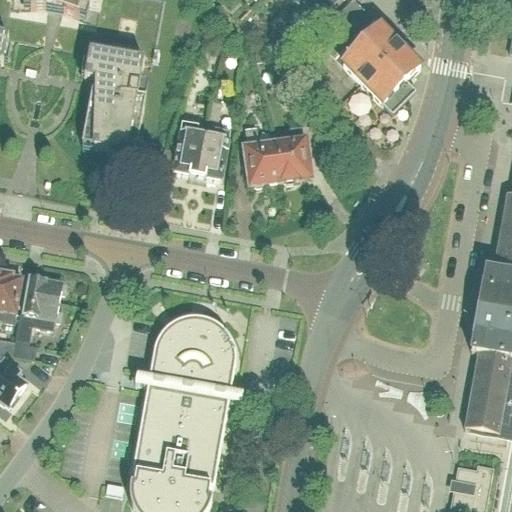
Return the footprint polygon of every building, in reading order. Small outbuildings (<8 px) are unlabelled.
[(0,0),(0,69),(2,70),(7,42),(49,50),(88,57),(83,84),(95,87),(95,93),(95,97),(91,96),(81,152),(107,156),(105,164),(133,169),(145,104),(144,104),(146,90),(139,88),(143,67),(151,68),(163,5),(137,0),(0,0)] [(306,0),(288,0),(297,9),(306,0)] [(346,0),(312,0),(301,11),(292,20),(310,37),(319,29),(319,28),(346,0)] [(326,31),(347,52),(373,26),(352,5),(326,31)] [(405,88),(419,74),(379,34),(341,71),(381,112),(391,121),(414,98),(405,88)] [(293,92),(282,97),(298,129),(311,128),(293,92)] [(211,107),(206,130),(216,132),(221,109),(211,107)] [(187,182),(194,183),(203,142),(195,141),(197,133),(182,130),(180,138),(172,177),(187,181),(187,182)] [(243,153),(249,192),(280,188),(274,148),(258,151),(255,134),(244,136),(246,152),(243,153)] [(289,146),(274,148),(280,188),(309,183),(303,144),(302,145),(300,134),(286,135),(289,146)] [(203,142),(194,183),(205,185),(205,184),(221,187),(228,147),(227,147),(229,139),(214,136),(212,144),(203,142)] [(495,441),(498,441),(511,362),(511,202),(506,202),(492,277),(485,276),(482,291),(481,291),(472,343),(473,343),(470,358),(477,360),(464,435),(495,441)] [(0,280),(0,328),(7,329),(9,321),(14,322),(20,285),(11,283),(11,282),(0,280)] [(23,321),(21,320),(19,320),(14,347),(11,362),(33,366),(36,353),(27,351),(31,333),(52,337),(54,327),(55,327),(61,292),(49,289),(29,285),(23,321)] [(129,492),(128,500),(129,505),(130,511),(208,511),(210,508),(228,408),(240,410),(242,399),(230,396),(234,371),(235,365),(234,362),(233,354),(231,348),(229,345),(226,339),(223,337),(220,334),(215,330),(209,327),(204,325),(199,324),(195,324),(190,324),(185,325),(179,327),(174,329),(170,331),(166,334),(163,338),(161,340),(157,346),(154,352),(153,357),(149,382),(136,380),(135,386),(134,392),(146,394),(129,492)] [(0,407),(7,413),(25,390),(14,381),(17,376),(5,367),(6,361),(0,359),(0,407)] [(449,511),(485,511),(492,474),(476,471),(476,477),(457,473),(449,511)]
